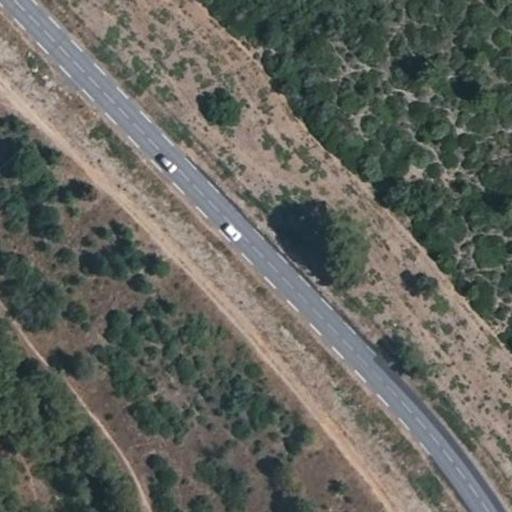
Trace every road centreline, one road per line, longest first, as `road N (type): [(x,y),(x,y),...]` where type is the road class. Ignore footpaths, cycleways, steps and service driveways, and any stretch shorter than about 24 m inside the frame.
road 1 (secondary): [(487,511),(389,386),(14,0)]
road 2 (track): [(377,511),(325,431),(204,282),(0,80)]
